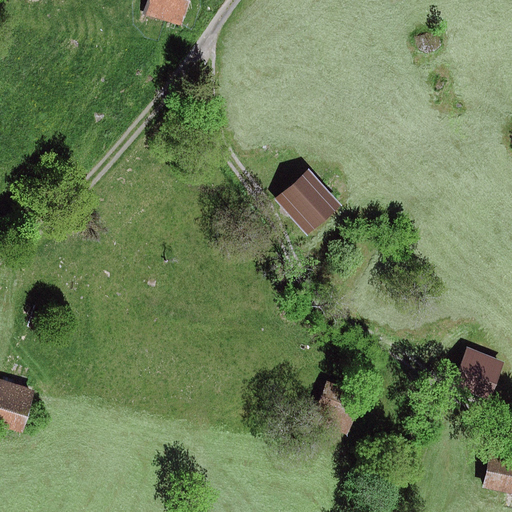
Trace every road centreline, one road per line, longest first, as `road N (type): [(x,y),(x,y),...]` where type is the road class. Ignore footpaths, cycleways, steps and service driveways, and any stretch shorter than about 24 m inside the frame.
road 1 (track): [(511,417),(476,404),(341,314),(303,276),(217,122),(202,52)]
road 2 (track): [(0,263),(34,241),(155,112),(238,0)]
